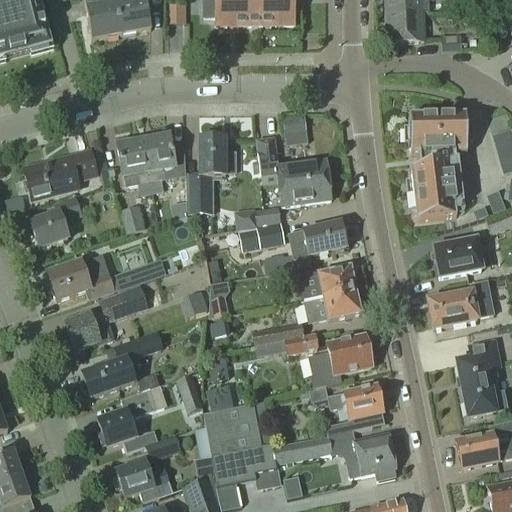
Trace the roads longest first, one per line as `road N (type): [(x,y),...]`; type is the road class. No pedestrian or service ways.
road 1 (residential): [(358,93),(389,314),(435,511)]
road 2 (residential): [(0,129),(176,88),(358,93)]
road 3 (residential): [(81,511),(0,275)]
